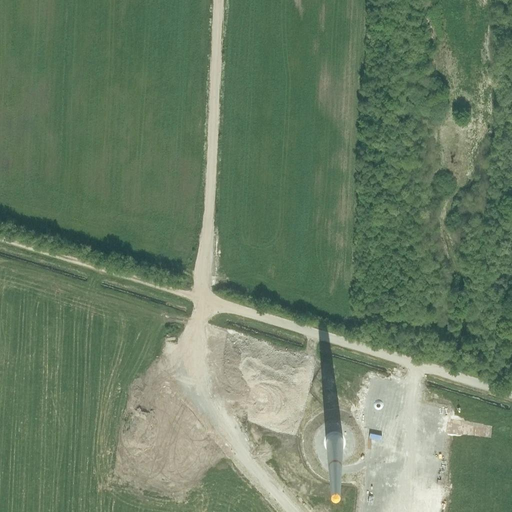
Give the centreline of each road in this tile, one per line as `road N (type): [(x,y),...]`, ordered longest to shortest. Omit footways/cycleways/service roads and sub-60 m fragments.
road 1 (track): [(0,238),(511,395)]
road 2 (track): [(221,0),(201,347),(229,435),(282,511)]
